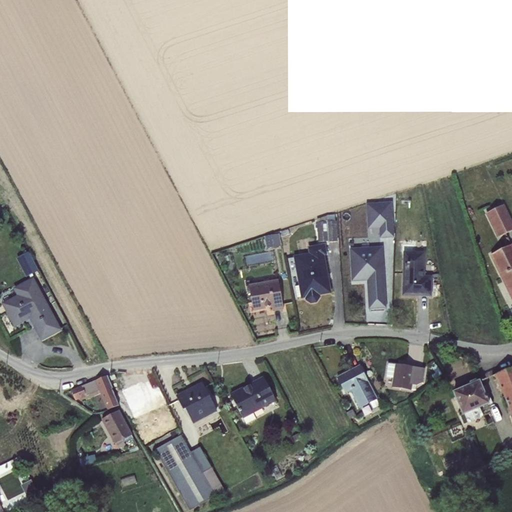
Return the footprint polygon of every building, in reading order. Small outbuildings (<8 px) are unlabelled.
[(397,195),(397,207),(407,207),(406,195),(397,195)] [(392,202),(366,203),(367,229),(379,229),(379,238),(394,238),(392,202)] [(511,220),(504,205),(486,214),(497,238),(511,230),(511,220)] [(327,216),(316,219),(318,243),(328,242),(328,243),(337,242),(336,221),(335,221),(335,215),(327,216)] [(279,234),(264,236),(267,248),(281,246),(279,234)] [(308,253),(293,256),(298,286),(296,287),(298,299),(306,297),(306,300),(311,303),(316,302),(319,298),(319,295),(330,293),(324,256),(327,255),(325,244),(307,247),(308,253)] [(511,246),(511,245),(490,256),(511,300),(511,309),(511,310),(511,311),(511,246)] [(404,252),(403,295),(430,295),(430,276),(425,276),(425,252),(421,252),(421,247),(407,247),(407,252),(404,252)] [(380,249),(352,251),(353,279),(369,279),(370,307),(384,306),(380,249)] [(28,252),(16,258),(26,277),(39,271),(28,252)] [(17,297),(3,304),(15,325),(30,317),(42,339),(60,330),(32,278),(13,289),(17,297)] [(278,280),(248,285),(253,310),(272,307),(273,310),(283,309),(278,280)] [(388,363),(386,377),(393,378),(391,388),(411,391),(412,389),(422,383),(424,369),(388,363)] [(435,373),(431,375),(434,380),(442,375),(437,365),(432,368),(435,373)] [(359,366),(337,378),(345,394),(350,392),(359,409),(370,404),(373,409),(379,406),(359,366)] [(511,367),(495,375),(511,416),(511,367)] [(119,406),(112,389),(107,376),(82,386),(71,390),(75,401),(99,390),(107,410),(119,406)] [(264,378),(231,395),(246,425),(256,420),(253,414),(276,402),(264,378)] [(469,386),(454,393),(466,422),(469,421),(469,423),(481,418),(480,416),(483,416),(480,409),(492,404),(485,387),(482,388),(479,382),(477,382),(475,381),(470,383),(469,386)] [(188,391),(176,397),(183,411),(185,410),(193,424),(217,412),(204,386),(193,391),(194,393),(190,395),(188,391)] [(353,409),(346,412),(350,420),(356,417),(353,409)] [(118,411),(102,419),(118,449),(125,445),(124,443),(130,439),(129,437),(132,435),(118,411)] [(215,496),(190,453),(181,436),(155,450),(189,511),(215,496)] [(200,448),(190,453),(215,496),(224,491),(200,448)] [(265,460),(259,463),(266,477),(272,474),(265,460)] [(133,475),(120,479),(123,486),(136,482),(133,475)] [(31,480),(21,485),(29,500),(39,495),(31,480)]
